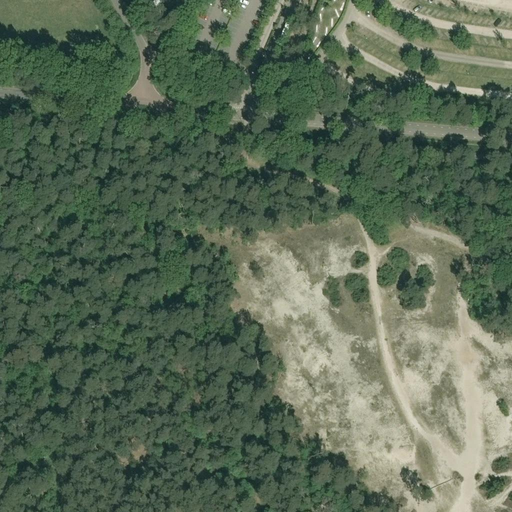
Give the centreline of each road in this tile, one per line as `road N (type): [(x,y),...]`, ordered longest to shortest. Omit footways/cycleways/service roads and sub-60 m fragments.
road 1 (tertiary): [(511,137),(208,113),(141,97)]
road 2 (track): [(511,274),(359,202)]
road 3 (tertiary): [(141,97),(107,103),(0,94)]
road 4 (track): [(359,202),(243,154)]
